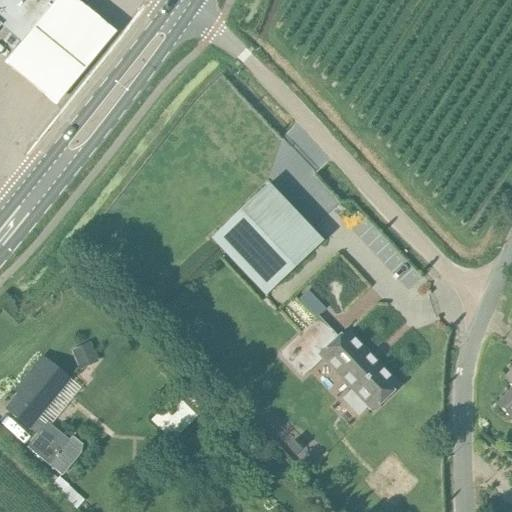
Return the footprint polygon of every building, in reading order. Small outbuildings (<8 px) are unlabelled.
[(0,0),(0,26),(1,26),(20,42),(30,30),(34,33),(60,0),(0,0)] [(75,0),(61,0),(7,68),(56,107),(116,33),(75,0)] [(209,238),(264,297),(323,242),(268,183),(209,238)] [(398,385),(346,330),(319,355),(352,389),(342,399),(357,415),(367,405),(372,410),(398,385)] [(89,343),(71,351),(80,371),(98,362),(89,343)] [(45,425),(37,418),(69,379),(42,357),(14,392),(17,394),(5,409),(37,435),(27,447),(62,475),(80,453),(83,445),(72,436),(69,440),(47,422),(45,425)] [(511,387),(496,405),(509,418),(511,420),(511,367),(503,377),(511,385),(511,387)] [(174,400),(150,423),(169,443),(193,419),(174,400)]
